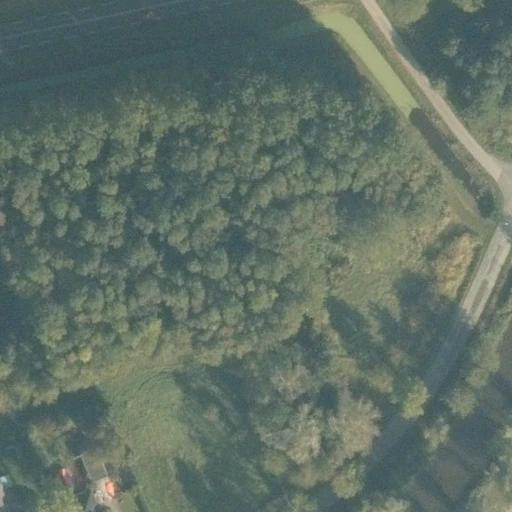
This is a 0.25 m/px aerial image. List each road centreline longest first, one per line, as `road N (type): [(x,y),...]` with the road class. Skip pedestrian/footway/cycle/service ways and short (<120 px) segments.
road 1 (tertiary): [(312,511),(404,419),(456,338),(511,220)]
road 2 (unclassified): [(511,180),(489,166),(444,110),(368,0)]
road 3 (primary): [(0,37),(171,0)]
